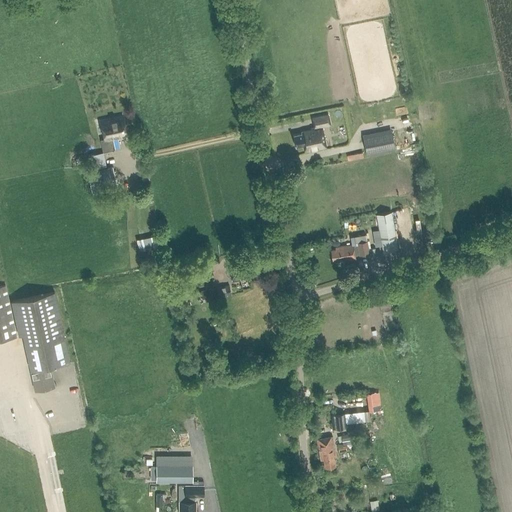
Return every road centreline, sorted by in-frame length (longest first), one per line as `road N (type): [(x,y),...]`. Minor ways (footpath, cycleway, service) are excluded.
road 1 (unclassified): [(298,297),(234,0)]
road 2 (unclassified): [(298,297),(511,231)]
road 3 (unclassified): [(313,511),(303,466),(298,297)]
road 4 (track): [(264,131),(138,156)]
